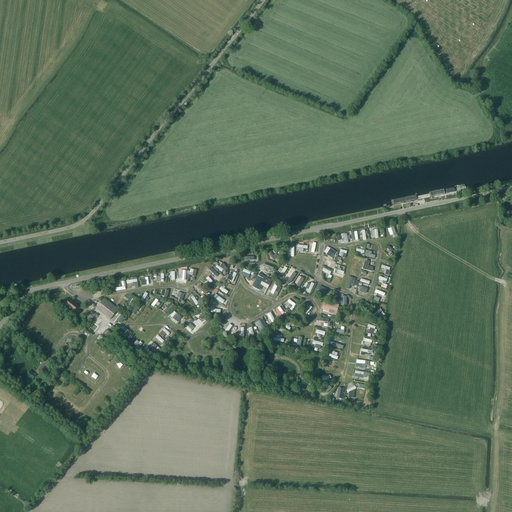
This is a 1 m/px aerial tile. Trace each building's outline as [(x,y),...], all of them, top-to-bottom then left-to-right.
[(444,189),(420,194),(421,200),(445,195),(444,189)] [(390,200),(392,206),(416,201),(415,195),(390,200)] [(395,237),(397,236),(396,226),(389,227),(390,235),(395,234),(395,237)] [(325,252),(335,259),(339,253),(329,246),(325,252)] [(340,256),(347,257),(348,250),(341,249),(340,256)] [(272,252),(269,254),(275,260),(280,256),(277,253),(274,255),(272,252)] [(364,269),(374,271),(375,267),(369,266),(370,258),(366,257),(364,269)] [(328,263),(327,265),(333,268),(336,263),(327,259),(325,261),(328,263)] [(216,267),(222,271),(227,265),(223,263),(221,266),(218,264),(216,267)] [(344,276),(345,271),(338,269),(339,265),(337,265),(334,273),(344,276)] [(390,275),(392,267),(383,265),(382,268),(387,269),(386,274),(390,275)] [(212,267),(210,269),(217,277),(219,274),(212,267)] [(243,275),(250,277),(252,271),(245,268),(243,275)] [(290,271),(285,278),(291,282),(295,274),(290,271)] [(235,272),(233,276),(230,274),(228,277),(226,276),(224,278),(233,283),(238,273),(235,272)] [(273,279),(260,273),(259,275),(253,272),(252,274),(255,275),(254,277),(257,278),(253,286),(261,290),(263,285),(269,288),(273,279)] [(158,281),(165,282),(165,273),(162,273),(162,276),(158,276),(158,274),(151,274),(151,280),(155,280),(155,278),(158,278),(158,281)] [(296,284),(302,286),(305,277),(299,275),(296,284)] [(355,283),(357,278),(349,276),(347,288),(350,289),(352,282),(355,283)] [(132,286),(132,288),(140,287),(138,277),(127,278),(128,283),(135,282),(135,285),(132,286)] [(142,281),(143,285),(150,284),(149,277),(146,277),(147,280),(142,281)] [(206,294),(209,291),(201,284),(199,287),(206,294)] [(272,293),(278,296),(282,287),(276,284),(272,293)] [(228,294),(230,291),(222,286),(220,289),(228,294)] [(316,294),(319,295),(320,294),(324,296),(327,289),(319,286),(316,294)] [(146,291),(141,300),(144,302),(149,293),(146,291)] [(130,295),(131,297),(127,302),(132,306),(138,298),(132,293),(130,295)] [(190,299),(197,306),(203,301),(201,299),(199,301),(194,296),(190,299)] [(107,301),(104,298),(96,309),(99,311),(100,310),(108,316),(107,317),(110,320),(119,307),(117,305),(114,308),(106,302),(107,301)] [(70,299),(65,305),(73,311),(75,313),(78,310),(75,308),(78,306),(70,299)] [(172,302),(167,307),(168,308),(164,312),(166,314),(175,305),(172,302)] [(138,303),(132,312),(136,314),(142,306),(138,303)] [(326,304),(325,308),(331,309),(330,312),(336,313),(337,306),(326,304)] [(281,316),(286,313),(281,306),(276,309),(281,316)] [(375,314),(377,316),(379,315),(382,318),(386,314),(381,308),(375,314)] [(86,318),(90,321),(95,315),(91,311),(86,318)] [(201,311),(194,319),(201,325),(208,317),(201,311)] [(116,320),(120,323),(124,318),(120,315),(116,320)] [(292,327),(290,326),(291,324),(296,326),(298,324),(289,319),(284,327),(290,330),(292,327)] [(256,322),(261,332),(266,330),(261,320),(256,322)] [(185,327),(191,332),(196,327),(190,322),(185,327)] [(369,324),(368,327),(371,327),(369,332),(374,334),(377,326),(369,324)] [(160,334),(165,338),(170,332),(165,328),(160,334)] [(100,336),(107,341),(113,335),(106,329),(100,336)] [(122,333),(130,338),(132,335),(124,330),(122,333)] [(163,343),(166,340),(159,334),(156,337),(163,343)] [(334,342),(337,343),(335,346),(344,349),(345,346),(340,344),(341,341),(335,338),(334,342)] [(141,341),(135,347),(138,349),(144,343),(141,341)] [(152,352),(157,347),(152,343),(147,348),(152,352)] [(32,379),(36,375),(30,370),(26,375),(32,379)] [(303,378),(302,384),(308,385),(308,386),(312,387),(312,379),(303,378)] [(328,393),(333,387),(328,383),(323,389),(328,393)]
